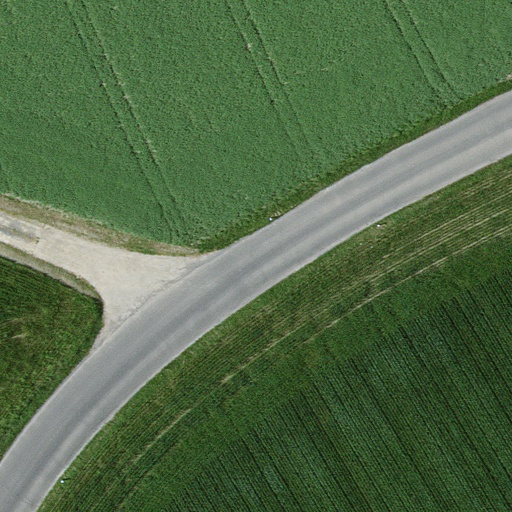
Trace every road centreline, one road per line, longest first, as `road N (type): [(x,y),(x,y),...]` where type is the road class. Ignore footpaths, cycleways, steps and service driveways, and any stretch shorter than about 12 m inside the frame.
road 1 (tertiary): [(0,509),(66,408),(173,318),(287,242),(511,128)]
road 2 (track): [(173,318),(110,266),(0,225)]
